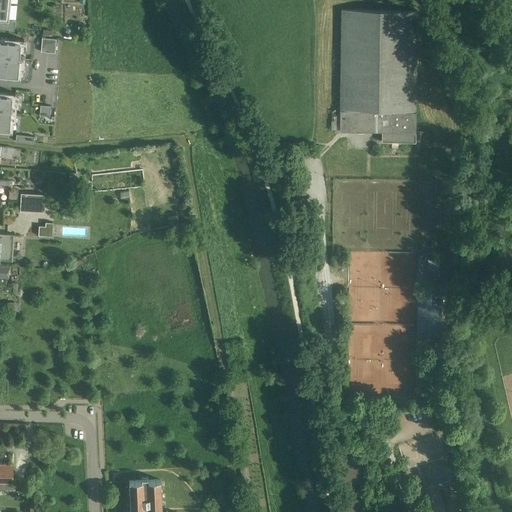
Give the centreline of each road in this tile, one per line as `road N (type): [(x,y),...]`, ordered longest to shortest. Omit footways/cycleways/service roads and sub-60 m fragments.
road 1 (track): [(0,142),(68,149),(172,138),(184,144),(220,342)]
road 2 (residential): [(0,417),(84,421),(93,434),(96,511)]
